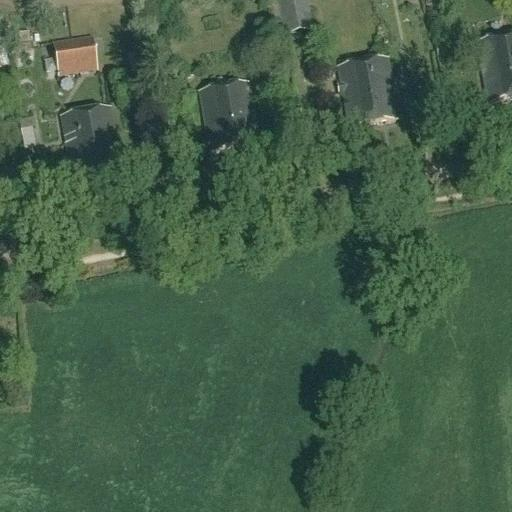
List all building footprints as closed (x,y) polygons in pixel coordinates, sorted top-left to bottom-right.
[(275,0),(267,1),(271,36),(307,31),(302,0),(275,0)] [(511,42),(473,47),(480,108),(511,104),(511,42)] [(43,49),(45,80),(92,76),(89,45),(43,49)] [(370,66),(329,72),(338,139),(380,133),(370,66)] [(194,94),(202,160),(245,155),(237,88),(194,94)] [(49,121),(55,185),(101,180),(95,117),(49,121)]
